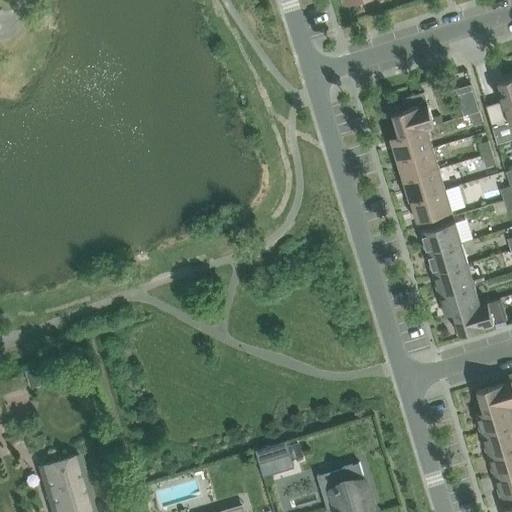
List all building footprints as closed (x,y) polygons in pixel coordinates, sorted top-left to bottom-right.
[(347,0),(348,2),(354,0),(362,0),(366,9),(381,4),(379,0),(347,0)] [(503,100),(486,105),(493,127),(498,143),(511,138),(511,77),(498,82),(503,100)] [(473,90),(458,94),(464,115),(469,113),(479,110),(473,90)] [(427,128),(435,125),(425,91),(403,97),(407,109),(393,113),(399,134),(399,135),(427,126),(427,128)] [(479,110),(469,113),(473,125),(483,122),(480,110),(479,110)] [(391,136),(398,158),(433,147),(427,128),(427,126),(399,135),(399,134),(391,136)] [(493,151),(489,140),(478,143),(482,155),(493,151)] [(398,158),(404,179),(440,168),(433,147),(398,158)] [(496,163),(493,151),(482,155),(485,166),(496,163)] [(404,179),(410,199),(446,188),(440,168),(404,179)] [(500,188),(504,200),(511,197),(511,187),(511,185),(500,188)] [(410,199),(417,221),(452,210),(446,188),(410,199)] [(456,220),(420,231),(427,253),(462,242),(456,220)] [(462,242),(427,253),(433,273),(468,263),(462,242)] [(433,273),(439,294),(475,283),(468,263),(433,273)] [(446,316),(453,313),(453,312),(481,304),(480,303),(475,283),(439,294),(446,316)] [(460,334),(495,323),(507,319),(501,298),(488,302),(488,301),(480,303),(481,304),(453,312),(453,313),(460,334)] [(42,365),(25,371),(30,387),(47,381),(42,365)] [(511,379),(477,390),(483,411),(483,412),(511,404),(511,405),(511,404),(511,379)] [(475,413),(482,435),(511,425),(511,406),(511,405),(511,404),(483,412),(483,411),(475,413)] [(511,425),(482,435),(488,456),(511,448),(511,425)] [(263,447),(256,449),(260,463),(264,476),(295,467),(291,454),(287,440),(263,447)] [(511,448),(488,456),(494,476),(511,471),(511,448)] [(51,511),(97,511),(79,453),(38,466),(51,511)] [(343,505),(328,509),(328,511),(335,509),(335,510),(337,509),(337,511),(375,511),(360,462),(358,462),(342,467),(343,468),(332,471),(338,488),(336,488),(337,492),(339,492),(343,505)] [(511,471),(494,476),(501,498),(511,494),(511,471)]
